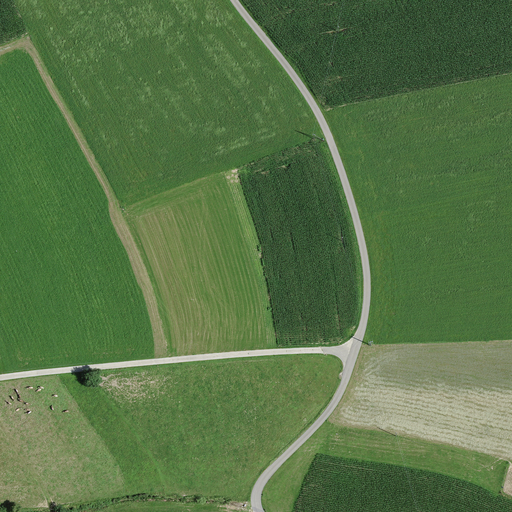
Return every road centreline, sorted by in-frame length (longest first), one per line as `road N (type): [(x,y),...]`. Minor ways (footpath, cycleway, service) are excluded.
road 1 (track): [(259,511),(267,478),(342,395),(363,332),(368,276),(318,114),(232,0)]
road 2 (track): [(0,381),(357,354)]
